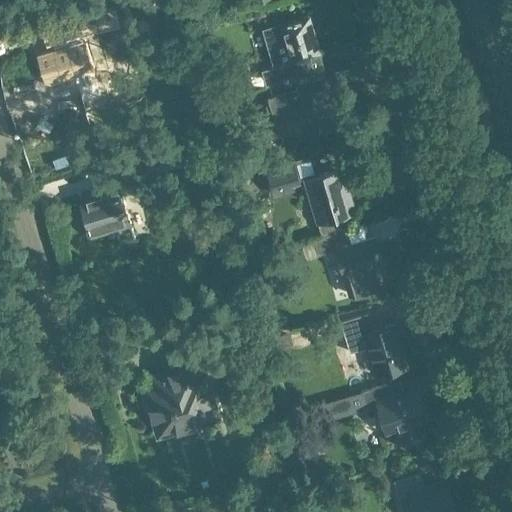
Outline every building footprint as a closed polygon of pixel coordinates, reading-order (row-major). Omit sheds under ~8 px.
[(77,84),(97,77),(93,64),(103,61),(95,34),(94,32),(120,24),(115,4),(118,3),(124,2),(123,0),(97,0),(100,9),(54,23),(61,46),(37,53),(46,85),(75,76),(77,84)] [(275,83),(307,73),(303,60),(321,55),(309,16),(262,30),(272,64),(273,67),(261,70),(265,85),(275,83)] [(297,89),(271,97),(276,114),(300,106),(301,110),(309,114),(311,113),(318,136),(308,139),(306,143),(309,151),(322,148),(341,141),(335,124),(339,115),(327,76),(325,77),(323,70),(294,79),(297,89)] [(296,85),(293,77),(283,80),(286,88),(296,85)] [(214,92),(194,98),(196,104),(215,99),(214,92)] [(209,106),(197,110),(201,124),(213,121),(209,106)] [(301,180),(295,161),(265,170),(270,191),(293,184),(301,182),(301,180)] [(108,189),(81,197),(92,234),(108,230),(106,225),(130,218),(121,185),(132,182),(128,167),(103,174),(108,189)] [(319,175),(305,179),(316,215),(319,223),(343,216),(348,215),(355,213),(347,185),(342,186),(337,169),(319,175)] [(383,286),(377,267),(383,265),(375,237),(367,239),(352,244),(347,229),(323,237),(314,239),(313,239),(318,256),(319,255),(337,250),(345,276),(351,296),(383,286)] [(369,311),(341,319),(346,337),(366,331),(373,355),(371,355),(376,373),(410,364),(405,347),(407,345),(400,320),(374,328),(369,311)] [(178,360),(194,355),(200,354),(192,326),(155,337),(163,364),(165,363),(166,367),(146,373),(149,382),(140,385),(155,437),(221,418),(209,378),(202,380),(196,358),(179,363),(178,360)] [(368,416),(382,412),(388,431),(429,419),(419,389),(391,397),(387,383),(361,391),(368,416)] [(421,472),(393,479),(402,511),(412,509),(413,511),(456,511),(448,481),(425,487),(421,472)]
